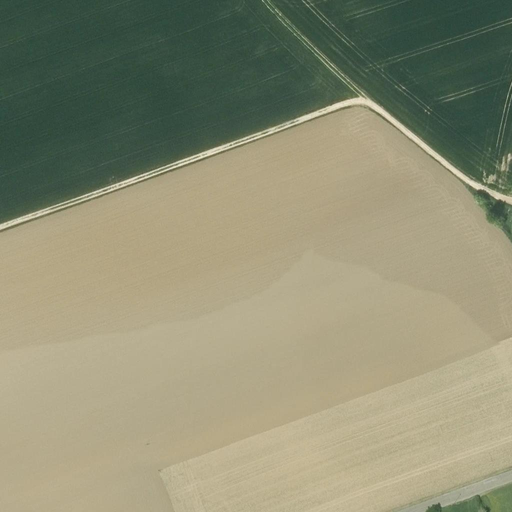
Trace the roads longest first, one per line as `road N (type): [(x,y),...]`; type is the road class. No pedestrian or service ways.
road 1 (track): [(366,100),(0,226)]
road 2 (track): [(511,201),(449,167),(366,100)]
road 3 (track): [(264,0),(366,100)]
